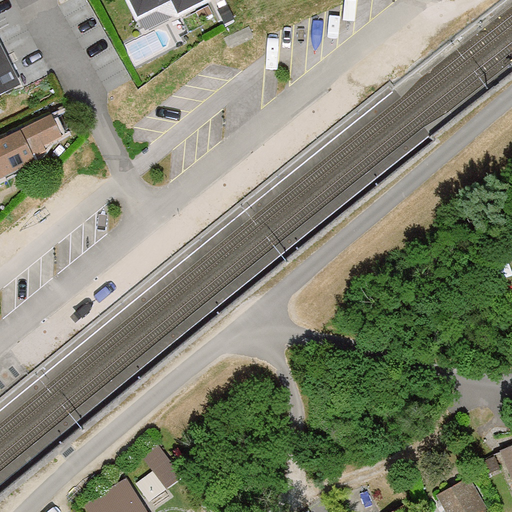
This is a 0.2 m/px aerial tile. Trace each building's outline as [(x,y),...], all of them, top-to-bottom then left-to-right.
[(209,0),(126,0),(137,21),(155,11),(175,17),(209,0)] [(0,51),(0,95),(18,87),(0,51)] [(43,51),(15,60),(23,83),(51,74),(43,51)] [(32,159),(46,152),(43,147),(62,138),(51,115),(5,137),(6,139),(0,141),(0,179),(34,164),(32,159)] [(167,489),(182,477),(157,446),(142,458),(167,489)] [(511,447),(500,452),(511,481),(511,447)] [(438,495),(447,511),(484,511),(487,511),(468,478),(438,495)] [(144,511),(124,480),(84,505),(87,511),(144,511)]
